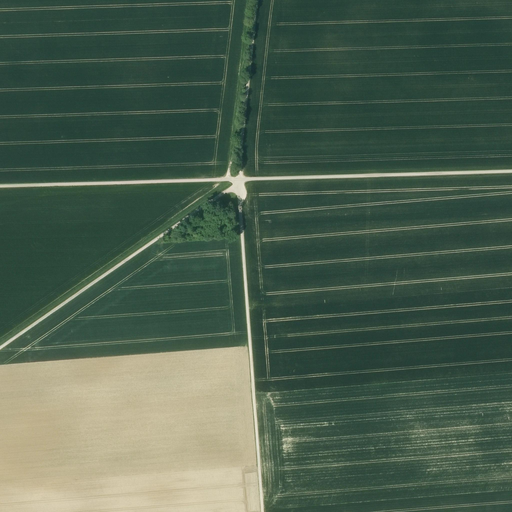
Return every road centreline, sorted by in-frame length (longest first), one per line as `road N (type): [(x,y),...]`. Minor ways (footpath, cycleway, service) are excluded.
road 1 (track): [(265,511),(240,179),(511,175)]
road 2 (track): [(255,0),(240,179),(0,349)]
road 3 (track): [(240,179),(0,185)]
road 4 (track): [(246,0),(228,179)]
